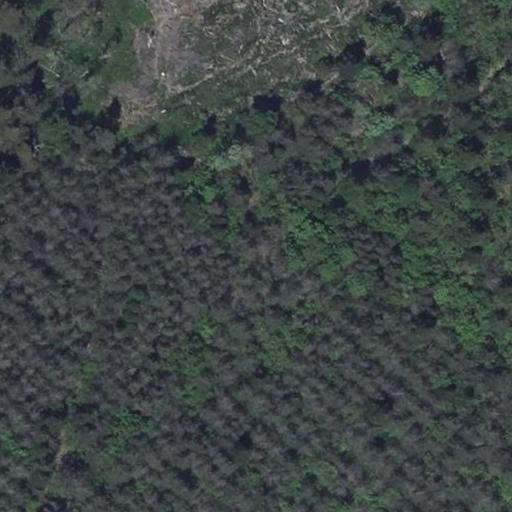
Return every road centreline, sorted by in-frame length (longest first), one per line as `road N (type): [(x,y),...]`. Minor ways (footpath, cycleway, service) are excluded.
road 1 (track): [(511,61),(459,116),(271,242),(175,366),(56,449)]
road 2 (track): [(0,136),(46,151),(76,184),(94,238),(91,309),(68,422),(21,511)]
